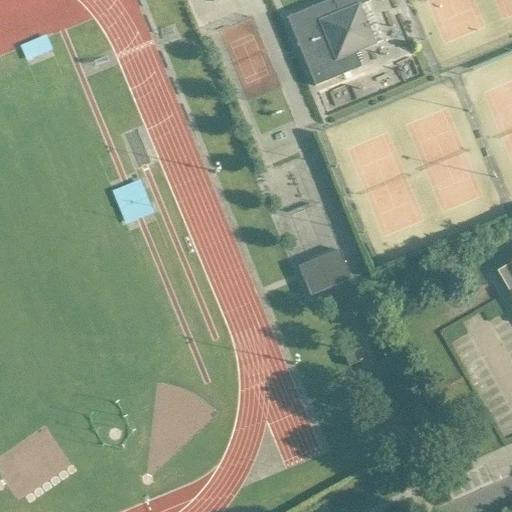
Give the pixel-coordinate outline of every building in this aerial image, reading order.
[(329,0),(287,18),(310,75),(322,70),(327,82),(361,67),(355,53),(375,45),(359,6),(368,2),(367,0),(329,0)] [(322,70),(310,75),(315,87),(327,82),(322,70)] [(114,190),(125,224),(153,215),(142,181),(114,190)] [(310,297),(317,294),(351,280),(339,250),(298,267),(310,297)] [(511,263),(499,271),(511,293),(511,263)]
